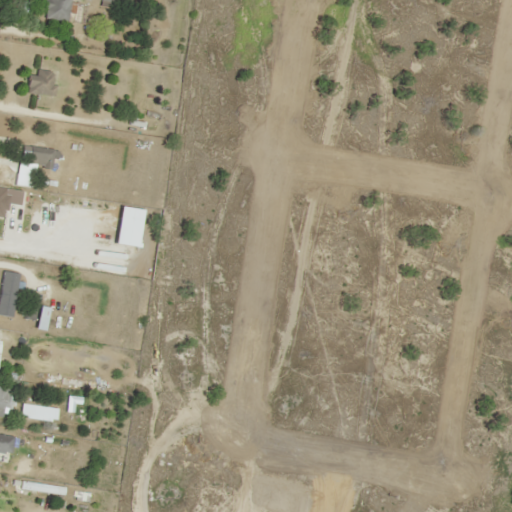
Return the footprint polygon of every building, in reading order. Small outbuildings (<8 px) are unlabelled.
[(44,0),(42,18),(66,21),(68,0),(44,0)] [(35,75),(25,75),(24,94),(52,94),(53,71),(35,70),(35,75)] [(49,171),(57,155),(33,143),(22,163),(32,168),(34,163),(49,171)] [(24,197),(16,195),(7,237),(14,238),(24,197)] [(17,273),(0,271),(0,274),(0,315),(12,317),(17,273)] [(13,437),(0,434),(0,449),(10,451),(13,437)]
